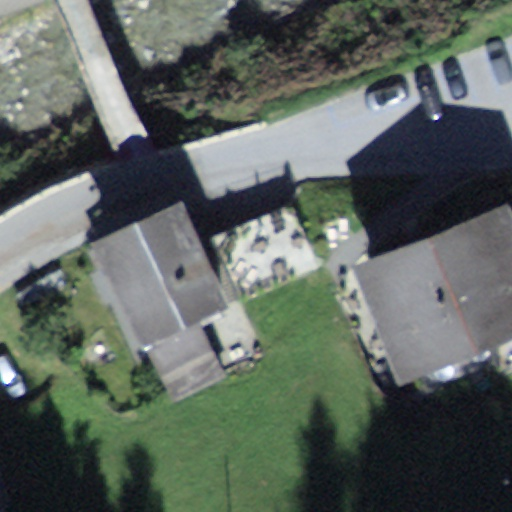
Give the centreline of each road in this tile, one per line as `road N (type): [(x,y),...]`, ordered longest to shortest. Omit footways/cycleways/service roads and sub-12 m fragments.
road 1 (unclassified): [(511,151),(314,153),(147,185)]
road 2 (tertiary): [(0,265),(147,185)]
